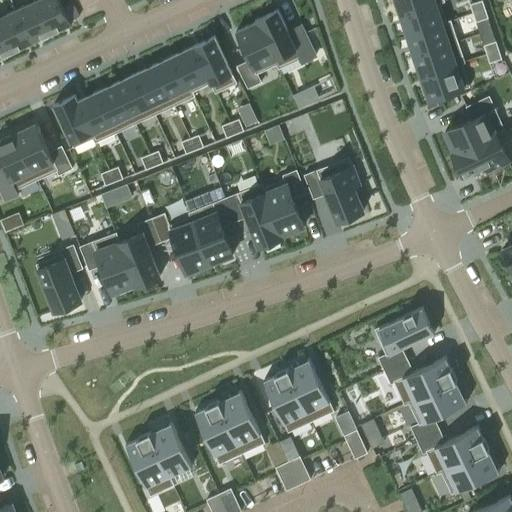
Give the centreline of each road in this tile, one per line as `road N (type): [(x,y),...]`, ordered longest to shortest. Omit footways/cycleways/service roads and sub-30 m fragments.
road 1 (residential): [(432,236),(265,297),(18,371)]
road 2 (residential): [(345,0),(432,236)]
road 3 (residential): [(0,90),(198,0)]
road 4 (residential): [(432,236),(511,377)]
road 5 (residential): [(18,371),(70,511)]
